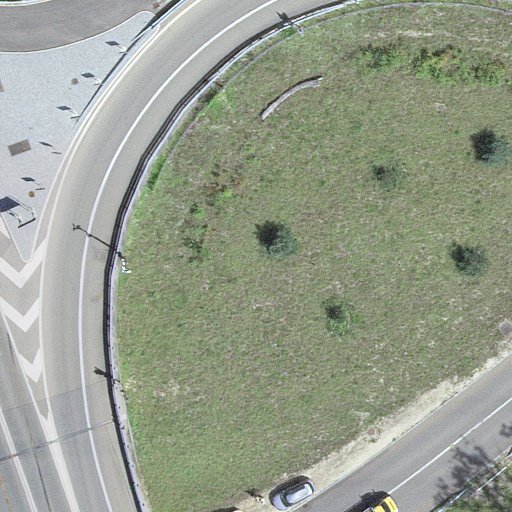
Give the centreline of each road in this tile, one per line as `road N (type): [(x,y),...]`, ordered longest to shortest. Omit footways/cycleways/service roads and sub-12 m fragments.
road 1 (trunk): [(86,511),(63,325),(78,205),(127,102),(186,37),(238,0)]
road 2 (tertiary): [(361,511),(511,396)]
